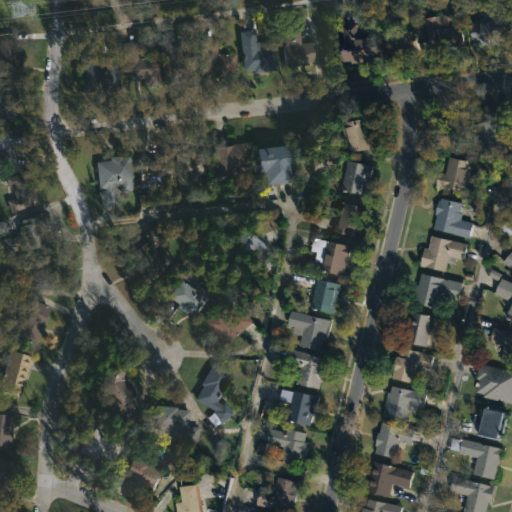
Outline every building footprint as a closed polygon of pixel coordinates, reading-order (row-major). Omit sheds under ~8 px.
[(475,13),(476,19),(498,17),(501,45),(468,48),(465,14),(475,13)] [(439,14),(441,30),(461,28),(462,44),(442,46),(443,49),(428,50),(425,16),(439,14)] [(359,21),(361,37),(381,35),(383,57),(346,61),(341,23),(359,21)] [(301,25),(303,42),(316,40),(318,60),(286,64),(283,43),(286,43),(284,25),(301,23),(301,25)] [(256,29),(257,41),(266,40),(267,49),(276,49),(278,70),(252,73),(252,69),(243,70),(240,30),(256,29)] [(420,53),(387,56),(384,32),(418,29),(420,53)] [(182,57),(197,55),(198,75),(181,77),(181,81),(165,82),(162,39),(181,37),(182,57)] [(22,57),(20,78),(0,75),(0,38),(18,41),(17,46),(20,47),(19,56),(22,57)] [(217,46),(218,53),(237,51),(239,72),(205,76),(201,40),(216,38),(217,46)] [(136,40),(138,57),(158,55),(161,77),(129,80),(127,58),(123,58),(122,41),(136,40)] [(94,50),(95,62),(103,62),(103,57),(116,56),(118,88),(111,89),(111,91),(96,93),(96,91),(85,91),(83,69),(79,69),(78,51),(94,50)] [(0,88),(13,88),(14,108),(16,108),(16,120),(0,120),(0,88)] [(507,144),(473,151),(467,125),(478,123),(477,115),(499,110),(507,144)] [(346,153),(343,154),(337,123),(370,116),(377,147),(346,153)] [(7,164),(0,165),(0,131),(20,127),(23,143),(12,145),(15,163),(7,164)] [(255,172),(218,177),(214,146),(251,141),(255,172)] [(291,144),(295,181),(268,184),(267,171),(263,172),(260,147),(291,144)] [(194,151),(195,153),(208,152),(211,174),(194,176),(194,182),(190,183),(192,193),(180,194),(175,153),(194,151)] [(121,153),(122,155),(130,154),(133,189),(119,190),(118,185),(112,186),(117,200),(103,206),(97,190),(107,186),(101,187),(99,163),(110,162),(110,155),(121,153)] [(171,155),(176,192),(154,195),(155,207),(142,208),(141,195),(150,194),(150,187),(143,188),(142,185),(141,186),(138,166),(159,164),(159,157),(171,155)] [(470,162),(463,193),(433,186),(435,174),(443,176),(445,168),(441,167),(444,156),(470,162)] [(371,187),(368,198),(343,191),(352,158),(377,166),(371,187)] [(40,202),(11,212),(6,201),(15,198),(8,177),(28,170),(40,202)] [(441,198),(462,203),(459,212),(462,213),(461,219),(473,223),(469,238),(434,228),(438,215),(435,214),(439,199),(441,200),(441,198)] [(362,205),(356,235),(335,231),(341,201),(362,205)] [(41,245),(5,254),(1,239),(17,235),(14,220),(43,211),(47,228),(38,230),(41,245)] [(511,232),(511,226),(506,221),(500,228),(510,235),(511,232)] [(149,249),(156,259),(165,252),(173,263),(146,283),(126,254),(146,240),(141,234),(156,224),(165,237),(149,249)] [(272,248),(261,261),(244,246),(255,233),(272,248)] [(467,248),(465,260),(457,258),(456,264),(449,262),(447,272),(421,266),(425,248),(429,249),(432,235),(468,244),(467,248)] [(354,245),(345,275),(322,270),(323,263),(316,261),(318,251),(312,250),(315,237),(354,245)] [(511,250),(502,263),(508,268),(507,270),(511,274),(511,250)] [(56,256),(56,270),(52,270),(52,277),(57,277),(56,290),(31,288),(33,269),(27,268),(28,257),(42,258),(42,255),(56,256)] [(464,283),(460,298),(443,293),(439,308),(415,301),(423,272),(464,283)] [(209,296),(196,316),(190,312),(188,314),(176,306),(177,303),(166,295),(179,276),(209,296)] [(338,301),(335,314),(311,308),(318,278),(342,283),(338,301)] [(511,317),(509,316),(511,309),(511,299),(498,293),(504,278),(511,281),(511,317)] [(53,307),(35,345),(14,335),(22,317),(28,320),(37,300),(53,307)] [(213,307),(225,321),(240,308),(251,322),(217,350),(194,323),(213,307)] [(325,335),(324,338),(321,337),(318,351),(297,345),(300,331),(285,327),(289,311),(328,321),(325,335)] [(433,327),(432,334),(429,333),(426,347),(404,342),(412,312),(433,317),(431,326),(433,327)] [(511,365),(497,362),(501,345),(487,341),(490,327),(511,332),(511,365)] [(435,356),(432,369),(425,368),(423,374),(416,372),(414,383),(392,378),(397,356),(399,357),(402,347),(435,355),(435,356)] [(325,370),(320,389),(299,383),(303,367),(292,364),(295,350),(325,357),(323,367),(325,367),(325,370)] [(25,367),(16,397),(0,391),(0,368),(5,351),(27,357),(25,367)] [(125,381),(131,389),(133,387),(141,403),(115,417),(96,386),(104,361),(127,370),(124,379),(125,381)] [(218,402),(223,404),(226,401),(235,412),(217,427),(208,418),(214,413),(213,412),(215,410),(195,399),(203,385),(201,384),(213,361),(234,373),(218,402)] [(511,370),(511,402),(500,398),(500,400),(494,399),(494,397),(485,397),(485,394),(478,392),(483,377),(478,376),(481,363),(511,370)] [(389,386),(425,394),(421,409),(407,406),(403,422),(379,416),(385,392),(387,392),(389,386)] [(283,389),(320,396),(317,410),(315,409),(312,426),(288,421),(292,402),(281,400),(283,389)] [(196,429),(195,442),(148,439),(151,405),(172,407),(172,409),(185,410),(184,426),(196,427),(196,429)] [(510,411),(504,439),(483,434),(485,424),(475,421),(476,413),(486,416),(488,407),(510,411)] [(9,417),(7,448),(0,447),(0,414),(9,415),(9,417)] [(123,439),(110,469),(74,453),(80,439),(77,438),(84,422),(123,439)] [(412,431),(409,445),(396,442),(393,458),(372,453),(376,433),(377,433),(379,422),(412,431)] [(288,428),(308,432),(306,441),(308,441),(307,447),(308,447),(306,456),(302,455),(300,464),(280,459),(283,446),(268,443),(272,428),(287,431),(288,428)] [(459,439),(463,440),(464,438),(502,448),(495,479),(474,474),(477,463),(470,461),(472,456),(451,449),(453,438),(459,439)] [(165,473),(154,491),(126,475),(136,456),(165,473)] [(0,459),(9,461),(7,474),(1,473),(0,478),(0,459)] [(411,472),(407,488),(389,484),(386,498),(363,492),(370,462),(411,472)] [(300,482),(294,511),(285,511),(259,506),(262,492),(267,494),(269,485),(277,487),(280,477),(300,482)] [(453,477),(494,485),(486,511),(464,511),(468,495),(450,491),(453,477)] [(202,509),(202,511),(178,511),(177,502),(183,501),(181,486),(199,484),(202,509)] [(399,508),(398,511),(360,511),(361,508),(363,508),(365,499),(399,508)]
